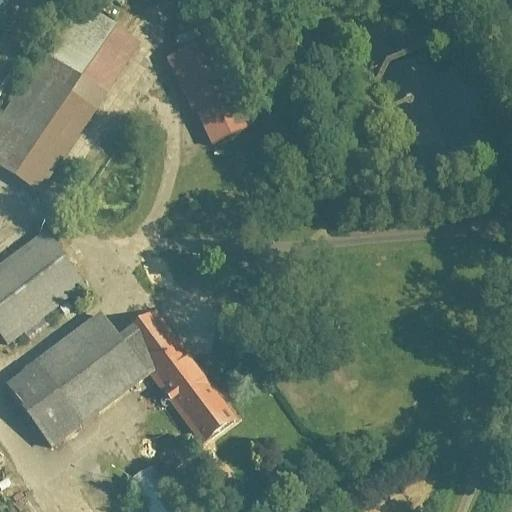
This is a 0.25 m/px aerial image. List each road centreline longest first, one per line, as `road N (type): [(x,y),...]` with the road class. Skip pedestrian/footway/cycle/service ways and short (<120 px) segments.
road 1 (unknown): [(511,230),(214,234)]
road 2 (track): [(461,511),(511,377)]
